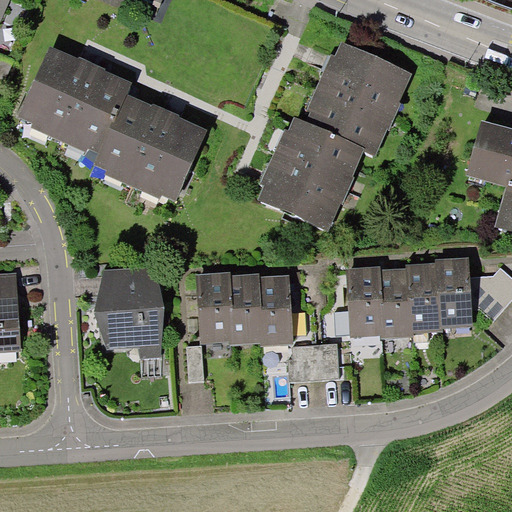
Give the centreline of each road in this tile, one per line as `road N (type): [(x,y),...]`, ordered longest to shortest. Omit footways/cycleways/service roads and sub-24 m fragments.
road 1 (residential): [(511,374),(489,393),(388,426),(71,445)]
road 2 (residential): [(71,445),(60,236),(22,179),(0,163)]
road 3 (secondary): [(379,0),(511,50)]
